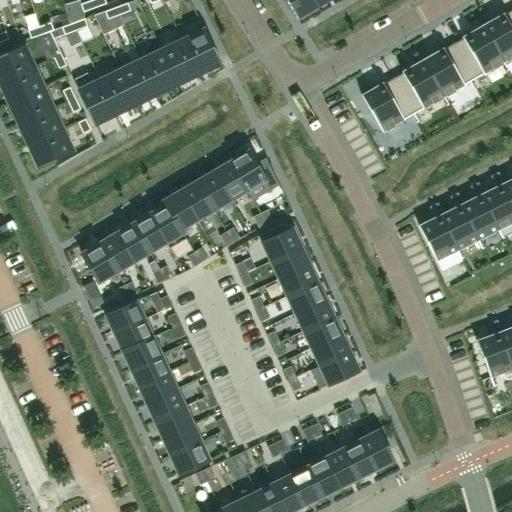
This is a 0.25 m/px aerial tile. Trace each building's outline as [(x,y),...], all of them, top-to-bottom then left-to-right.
[(91,0),(90,0),(80,4),(83,12),(94,7),(91,0)] [(312,0),(286,0),(298,19),(317,7),(312,0)] [(127,3),(116,7),(118,14),(130,10),(127,3)] [(116,7),(104,11),(107,19),(118,14),(116,7)] [(503,13),(482,25),(505,65),(511,61),(511,9),(503,14),(503,13)] [(84,18),(72,22),(75,30),(87,26),(84,18)] [(50,22),(38,26),(41,34),(53,30),(50,22)] [(72,22),(61,27),(64,34),(75,30),(72,22)] [(462,38),(453,43),(474,78),(483,73),(492,68),(493,69),(502,64),(501,62),(502,62),(505,66),(507,69),(505,70),(506,71),(508,70),(505,65),(482,25),(461,37),(462,38)] [(38,26),(27,30),(30,38),(41,34),(38,26)] [(202,29),(181,39),(198,74),(219,64),(202,29)] [(181,39),(160,49),(177,84),(198,74),(181,39)] [(55,43),(48,47),(53,58),(60,54),(55,43)] [(442,48),(423,59),(443,96),(445,95),(446,96),(455,91),(454,90),(473,79),(477,86),(476,87),(476,88),(478,87),(474,78),(453,43),(452,44),(444,48),(443,49),(442,48)] [(25,48),(0,59),(0,81),(33,66),(25,48)] [(160,49),(140,59),(157,94),(177,84),(160,49)] [(60,54),(53,58),(59,68),(66,65),(60,54)] [(140,59),(119,68),(136,104),(157,94),(140,59)] [(402,72),(393,78),(413,113),(432,102),(433,104),(442,98),(441,97),(442,96),(447,104),(446,105),(448,104),(443,96),(423,59),(401,71),(402,72)] [(33,66),(0,81),(0,86),(8,103),(43,87),(33,66)] [(119,68),(98,78),(116,114),(136,104),(119,68)] [(98,78),(77,88),(94,124),(116,114),(98,78)] [(382,82),(361,95),(382,131),(384,130),(385,131),(394,126),(394,124),(412,114),(417,121),(415,122),(416,123),(418,121),(413,113),(393,78),(383,83),(382,82)] [(43,87),(8,103),(17,124),(52,108),(43,87)] [(69,87),(62,90),(67,101),(74,98),(69,87)] [(74,98),(67,101),(72,111),(79,108),(74,98)] [(52,108),(17,124),(27,145),(62,129),(52,108)] [(84,119),(77,122),(83,133),(90,130),(84,119)] [(62,129),(27,145),(37,166),(72,150),(62,129)] [(247,150),(229,161),(246,189),(264,179),(247,150)] [(229,161),(213,171),(229,199),(246,189),(229,161)] [(511,177),(503,182),(501,184),(511,205),(511,164),(510,165),(511,168),(511,177)] [(213,171),(196,181),(213,209),(229,199),(213,171)] [(483,192),(481,194),(498,228),(502,237),(501,237),(502,238),(504,237),(503,236),(499,228),(504,225),(511,221),(511,205),(501,184),(503,182),(498,172),(490,176),(495,186),(483,192)] [(196,181),(180,190),(196,219),(213,209),(196,181)] [(462,203),(460,204),(478,239),(482,247),(481,247),(481,248),(483,247),(483,246),(482,246),(478,238),(498,228),(481,194),(483,192),(478,182),(470,186),(475,196),(462,203)] [(180,190),(162,201),(164,204),(165,204),(180,229),(181,228),(196,219),(180,190)] [(442,213),(440,214),(457,249),(461,257),(460,257),(461,258),(463,257),(462,256),(462,257),(458,248),(478,239),(460,204),(462,203),(457,192),(449,196),(455,207),(442,213)] [(434,217),(418,225),(435,260),(457,249),(440,214),(442,213),(437,202),(429,206),(434,217)] [(164,204),(148,213),(165,242),(182,231),(181,228),(180,229),(165,204),(164,204)] [(267,209),(260,213),(265,224),(272,220),(267,209)] [(148,213),(132,223),(149,251),(165,242),(148,213)] [(260,213),(252,216),(257,227),(265,224),(260,213)] [(132,223),(115,233),(132,261),(149,251),(132,223)] [(233,227),(226,231),(232,241),(239,237),(233,227)] [(291,227),(261,241),(270,260),(300,247),(291,227)] [(226,231),(219,235),(225,246),(232,241),(226,231)] [(115,233),(99,243),(116,271),(132,261),(115,233)] [(99,243),(81,253),(97,282),(116,271),(99,243)] [(200,247),(193,252),(200,262),(207,258),(200,247)] [(300,247),(270,260),(278,278),(308,264),(300,247)] [(193,252),(186,256),(193,266),(200,262),(193,252)] [(242,261),(235,264),(239,275),(247,271),(242,261)] [(308,264),(278,278),(286,295),(316,281),(308,264)] [(167,266),(160,269),(165,280),(172,277),(167,266)] [(160,269),(152,273),(157,284),(165,280),(160,269)] [(247,271),(239,275),(245,286),(252,283),(247,271)] [(316,281),(286,295),(294,313),(324,299),(316,281)] [(132,282),(124,285),(129,296),(137,293),(132,282)] [(124,285),(117,289),(122,300),(129,296),(124,285)] [(166,296),(159,299),(164,309),(171,306),(166,296)] [(258,296),(251,299),(255,310),(263,306),(258,296)] [(324,299),(294,313),(303,330),(332,316),(324,299)] [(135,301),(105,314),(114,333),(144,319),(135,301)] [(263,306),(255,310),(261,321),(268,318),(263,306)] [(174,313),(167,316),(172,327),(179,324),(174,313)] [(511,325),(501,330),(497,331),(511,368),(511,370),(511,313),(510,314),(511,319),(511,325)] [(332,316),(303,330),(311,347),(341,334),(332,316)] [(144,319),(114,333),(122,350),(152,336),(144,319)] [(493,333),(476,340),(490,377),(493,386),(495,385),(495,384),(494,385),(490,376),(511,368),(497,331),(501,330),(497,319),(489,322),(493,333)] [(179,324),(172,327),(177,338),(184,335),(179,324)] [(274,331),(267,334),(272,344),(279,341),(274,331)] [(341,334),(311,347),(319,365),(349,351),(341,334)] [(152,336),(122,350),(130,368),(160,354),(152,336)] [(279,341),(272,344),(277,356),(284,353),(279,341)] [(190,348),(183,351),(188,362),(195,359),(190,348)] [(349,351),(319,365),(327,383),(357,369),(349,351)] [(160,354),(130,368),(138,385),(168,371),(160,354)] [(195,359),(188,362),(193,373),(200,370),(195,359)] [(290,365),(283,369),(288,379),(295,376),(290,365)] [(168,371),(138,385),(146,402),(176,389),(168,371)] [(295,376),(288,379),(293,391),(300,388),(295,376)] [(206,383),(198,386),(203,397),(211,394),(206,383)] [(176,389),(146,402),(154,420),(184,406),(176,389)] [(211,394),(203,397),(209,408),(216,405),(211,394)] [(184,406),(154,420),(162,437),(192,423),(184,406)] [(351,407),(344,411),(349,422),(356,418),(351,407)] [(344,411),(336,414),(341,425),(349,422),(344,411)] [(222,417),(215,421),(220,432),(227,428),(222,417)] [(192,423),(162,437),(170,455),(200,441),(192,423)] [(316,423),(309,427),(314,438),(321,434),(316,423)] [(309,427),(301,430),(306,441),(314,438),(309,427)] [(227,428),(220,432),(224,443),(232,440),(227,428)] [(377,429),(358,439),(373,469),(392,459),(377,429)] [(281,439),(274,443),(279,454),(286,450),(281,439)] [(358,439),(341,448),(355,477),(373,469),(358,439)] [(200,441),(170,455),(179,473),(209,459),(200,441)] [(274,443),(266,446),(272,457),(279,454),(274,443)] [(341,448),(324,457),(338,486),(355,477),(341,448)] [(244,451),(237,454),(242,465),(249,462),(244,451)] [(237,454),(229,457),(234,468),(242,465),(237,454)] [(324,457),(306,465),(321,495),(338,486),(324,457)] [(306,465),(289,474),(304,504),(321,495),(306,465)] [(209,467),(202,470),(207,481),(214,478),(209,467)] [(202,470),(194,474),(200,485),(207,481),(202,470)] [(289,474),(272,483),(286,511),(287,511),(304,504),(289,474)] [(286,511),(272,483),(255,491),(265,511),(286,511)] [(265,511),(255,491),(238,500),(243,511),(265,511)] [(243,511),(238,500),(221,509),(222,511),(243,511)]
